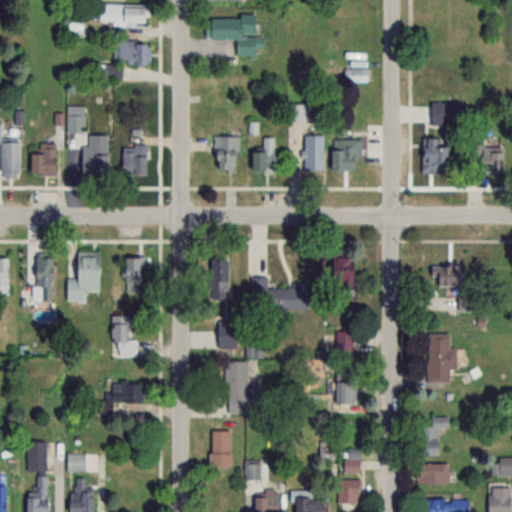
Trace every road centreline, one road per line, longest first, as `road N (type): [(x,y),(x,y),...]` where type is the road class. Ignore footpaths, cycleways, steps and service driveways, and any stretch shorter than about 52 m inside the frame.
road 1 (residential): [(391,511),(394,0)]
road 2 (residential): [(511,217),(0,219)]
road 3 (residential): [(181,511),(182,0)]
